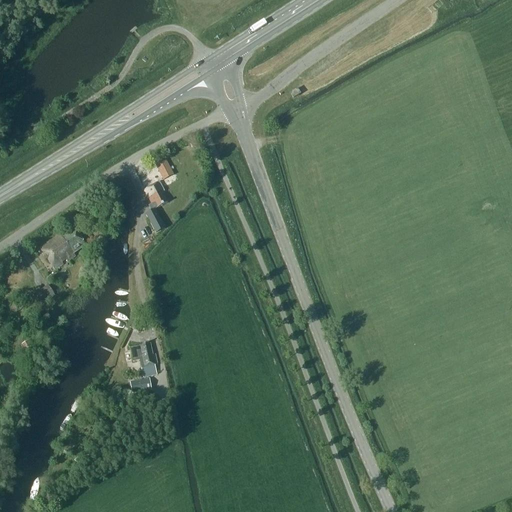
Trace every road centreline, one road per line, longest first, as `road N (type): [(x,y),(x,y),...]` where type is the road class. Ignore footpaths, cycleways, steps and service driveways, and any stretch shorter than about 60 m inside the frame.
road 1 (tertiary): [(391,511),(235,111)]
road 2 (unknown): [(195,127),(350,511)]
road 3 (unclassified): [(0,247),(145,152),(235,111)]
road 4 (primary): [(206,59),(24,180)]
road 5 (primary): [(24,180),(206,74)]
road 6 (unclassified): [(235,111),(396,0)]
